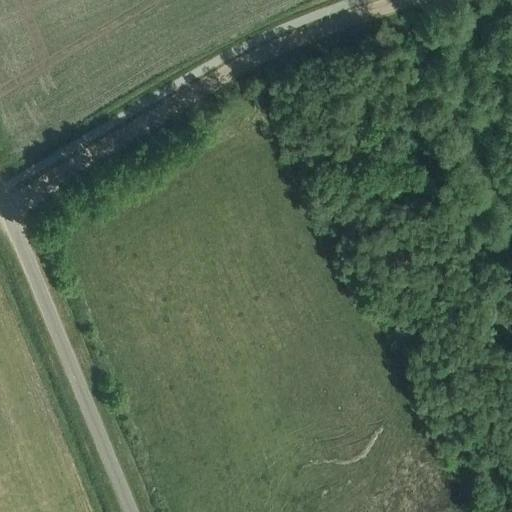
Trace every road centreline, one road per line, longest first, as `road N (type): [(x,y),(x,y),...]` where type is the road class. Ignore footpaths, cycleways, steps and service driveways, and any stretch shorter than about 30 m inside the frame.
road 1 (track): [(416,0),(284,45),(0,215)]
road 2 (unclassified): [(130,511),(0,191)]
